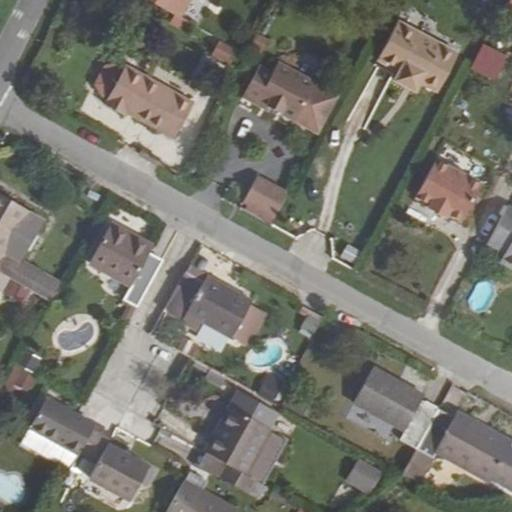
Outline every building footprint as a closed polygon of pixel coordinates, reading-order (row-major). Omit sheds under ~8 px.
[(105,0),(163,32),(180,0),(105,0)] [(511,0),(510,0),(503,20),(511,23),(511,0)] [(426,103),(448,64),(390,33),(369,71),(390,82),(384,91),(406,103),(411,94),(426,103)] [(210,58),(234,68),(241,51),(217,42),(210,58)] [(480,46),(470,73),(497,82),(506,55),(480,46)] [(307,150),(327,113),(266,80),(260,91),(247,84),(232,114),(251,124),(252,121),(307,150)] [(158,152),(177,118),(110,82),(90,119),(111,132),(113,127),(158,152)] [(469,202),(422,177),(402,214),(417,222),(415,224),(433,234),(434,232),(449,239),(469,202)] [(245,204),(276,221),(289,196),(258,180),(245,204)] [(79,203),(76,208),(85,213),(88,208),(79,203)] [(34,233),(0,213),(0,290),(41,312),(48,297),(11,277),(34,233)] [(511,229),(496,222),(475,261),(491,269),(488,277),(506,287),(511,276),(511,229)] [(120,295),(111,312),(124,320),(150,273),(135,265),(140,257),(100,235),(79,272),(120,295)] [(196,286),(191,294),(174,283),(153,323),(170,332),(175,324),(219,349),(221,346),(238,314),(240,312),(196,286)] [(254,323),(238,314),(221,346),(237,355),(254,323)] [(26,357),(20,369),(34,376),(41,365),(26,357)] [(33,382),(19,375),(12,392),(26,398),(33,382)] [(408,410),(410,406),(360,377),(340,412),(392,440),(386,449),(403,460),(426,419),(408,410)] [(229,399),(219,419),(194,464),(233,485),(246,492),(250,495),(272,456),(266,445),(258,440),(268,420),(229,399)] [(84,435),(36,408),(11,453),(59,479),(67,465),(84,435)] [(388,486),(403,494),(422,459),(476,491),(477,489),(506,506),(511,495),(511,464),(443,424),(441,428),(426,419),(403,460),(388,486)] [(138,475),(96,452),(101,445),(84,435),(67,465),(86,476),(79,487),(119,510),(138,475)] [(246,492),(194,464),(187,477),(239,505),(246,492)] [(378,479),(365,471),(360,482),(372,489),(378,479)] [(208,511),(172,491),(160,511),(208,511)]
